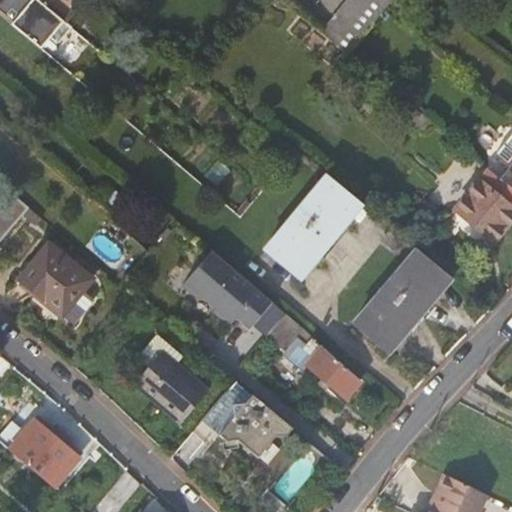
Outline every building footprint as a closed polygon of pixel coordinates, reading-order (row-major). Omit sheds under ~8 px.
[(6,0),(0,0),(0,11),(10,20),(18,11),(6,0)] [(6,0),(18,11),(10,20),(39,45),(61,20),(37,0),(6,0)] [(37,0),(61,20),(72,6),(71,1),(70,0),(37,0)] [(348,0),(321,34),(347,55),(385,7),(375,0),(348,0)] [(386,8),(392,0),(375,0),(385,7),(386,8)] [(251,128),(238,144),(250,154),(263,139),(251,128)] [(511,167),(502,179),(511,187),(511,167)] [(511,187),(502,179),(488,168),(480,179),(478,179),(455,209),(493,239),(511,215),(511,187)] [(302,281),(364,206),(329,177),(267,252),(302,281)] [(0,241),(32,207),(18,194),(0,212),(0,241)] [(98,244),(124,268),(139,250),(113,227),(98,244)] [(401,254),(409,243),(395,231),(386,241),(401,254)] [(22,282),(65,316),(95,279),(51,245),(22,282)] [(251,330),(274,303),(213,251),(185,283),(233,323),(237,318),(251,330)] [(393,356),(456,280),(421,252),(363,321),(358,327),(393,356)] [(271,336),(283,346),(293,334),(306,345),(302,349),(311,357),(305,366),(343,399),(358,382),(310,340),(312,336),(288,315),(271,336)] [(137,383),(183,423),(211,391),(166,350),(137,383)] [(239,383),(195,433),(212,447),(223,436),(256,466),(280,440),(283,439),(286,439),(290,440),(297,431),(239,383)] [(9,446),(53,484),(79,454),(35,416),(9,446)] [(474,511),(484,492),(442,472),(432,494),(436,496),(431,507),(427,511),(474,511)] [(436,496),(432,494),(427,504),(431,507),(436,496)]
